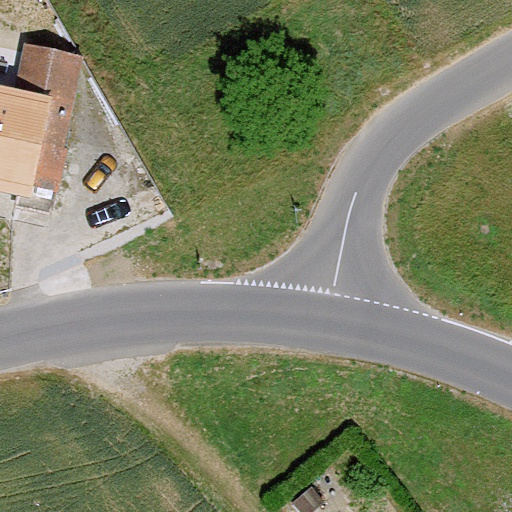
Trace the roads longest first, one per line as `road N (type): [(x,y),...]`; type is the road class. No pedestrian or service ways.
road 1 (unclassified): [(330,323),(339,253),(363,172),(404,130),(511,64)]
road 2 (tertiary): [(0,345),(161,318),(330,323)]
road 3 (tertiary): [(330,323),(511,379)]
